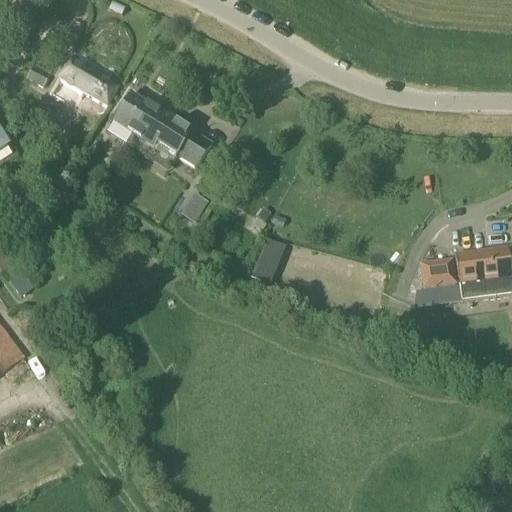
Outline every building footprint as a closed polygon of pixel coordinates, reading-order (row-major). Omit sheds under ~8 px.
[(25,45),(16,37),(8,46),(17,54),(25,45)] [(59,79),(50,95),(76,110),(79,104),(85,94),(107,108),(119,88),(71,59),(59,79)] [(44,89),(51,75),(34,67),(27,81),(44,89)] [(133,138),(152,109),(131,96),(113,126),(133,138)] [(192,134),(152,109),(133,138),(128,147),(148,160),(153,151),(173,163),(176,159),(192,134)] [(0,155),(10,149),(0,132),(0,155)] [(196,172),(213,146),(192,134),(176,159),(196,172)] [(197,195),(183,218),(197,226),(210,203),(197,195)] [(263,211),(257,221),(265,226),(271,216),(263,211)] [(457,257),(455,257),(458,278),(459,288),(461,306),(511,299),(511,280),(511,281),(508,250),(457,257)] [(421,266),(418,266),(419,271),(420,278),(422,293),(422,294),(457,289),(455,278),(453,261),(426,265),(421,266)] [(269,291),(271,288),(278,271),(258,263),(251,280),(250,283),(269,291)] [(0,377),(25,359),(0,326),(0,377)]
